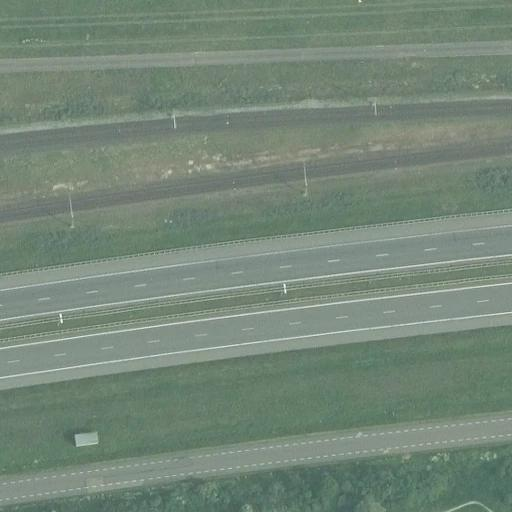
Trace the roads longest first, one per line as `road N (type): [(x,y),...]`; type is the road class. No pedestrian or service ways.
road 1 (trunk): [(511,242),(0,308)]
road 2 (unclassified): [(0,494),(511,430)]
road 3 (trunk): [(0,363),(511,300)]
